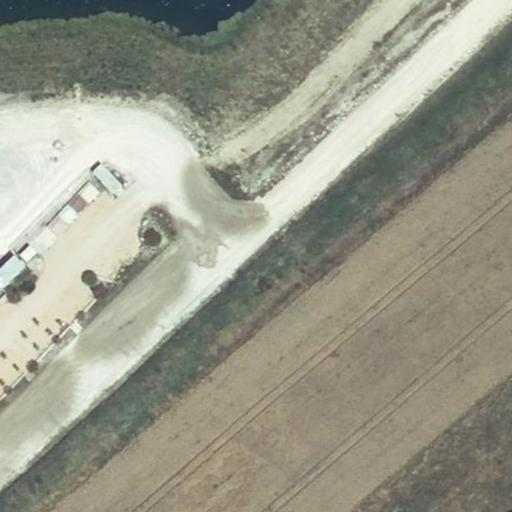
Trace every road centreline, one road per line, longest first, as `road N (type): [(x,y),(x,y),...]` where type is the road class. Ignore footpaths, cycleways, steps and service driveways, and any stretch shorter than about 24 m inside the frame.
road 1 (unknown): [(238,241),(419,69),(471,0)]
road 2 (unknown): [(0,469),(238,241)]
road 3 (unknown): [(100,127),(238,241)]
road 4 (unknown): [(0,236),(100,127)]
road 5 (unknown): [(0,48),(100,127)]
